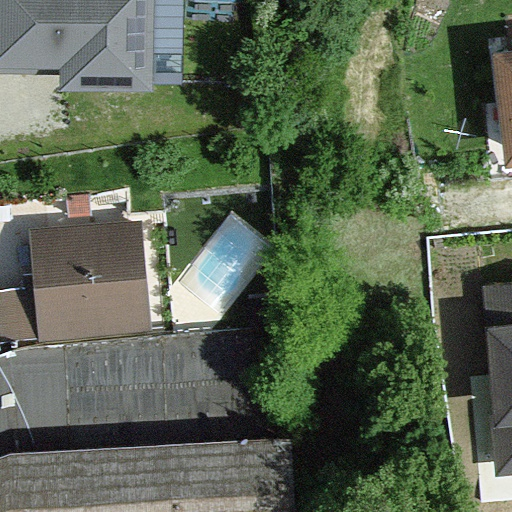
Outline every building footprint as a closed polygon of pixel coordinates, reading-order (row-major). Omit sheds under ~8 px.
[(148,0),(0,0),(0,64),(68,65),(67,85),(147,88),(148,0)] [(511,63),(496,65),(502,113),(509,160),(511,159),(511,63)] [(511,159),(509,160),(502,113),(475,115),(485,189),(511,186),(511,159)] [(42,316),(4,319),(9,357),(143,341),(144,335),(136,250),(133,247),(36,258),(42,316)] [(511,300),(490,302),(505,471),(511,470),(511,300)] [(274,304),(251,306),(253,330),(276,328),(274,304)] [(0,511),(288,511),(279,352),(199,356),(139,359),(95,364),(40,369),(0,376),(0,511)]
